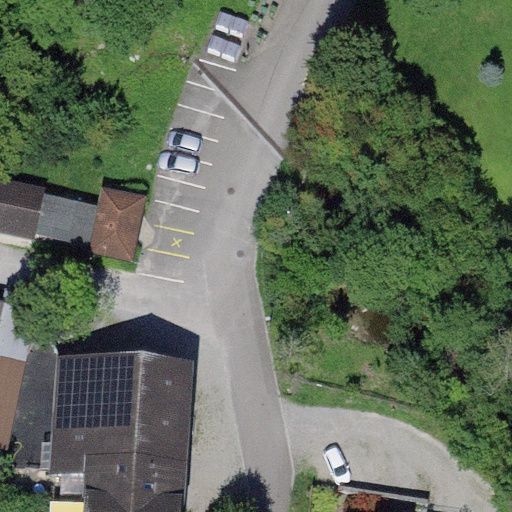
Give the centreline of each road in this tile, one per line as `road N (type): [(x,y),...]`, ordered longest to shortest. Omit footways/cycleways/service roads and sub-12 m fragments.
road 1 (residential): [(323,0),(198,309),(249,399),(270,511)]
road 2 (track): [(0,272),(198,309)]
